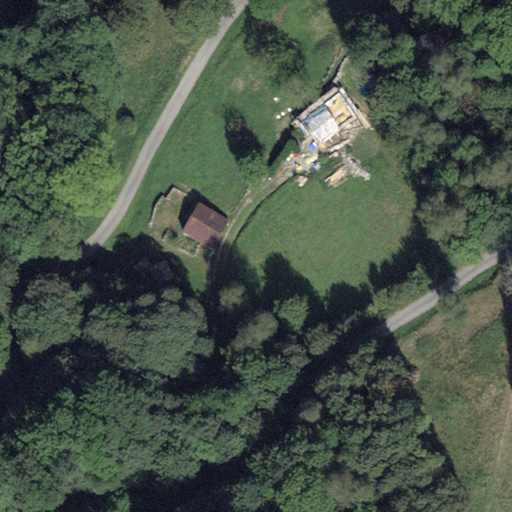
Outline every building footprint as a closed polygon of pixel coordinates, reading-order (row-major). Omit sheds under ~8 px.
[(439,31),(418,38),(426,60),(446,54),(439,31)] [(339,94),(322,106),(340,130),(356,118),(339,94)] [(340,130),(322,106),(304,120),(321,143),(340,130)] [(213,250),(228,218),(196,203),(181,234),(213,250)] [(146,259),(133,268),(141,281),(152,275),(149,270),(152,268),(146,259)] [(152,268),(149,270),(152,275),(158,286),(174,276),(164,260),(152,268)] [(157,345),(135,342),(132,369),(153,372),(157,345)]
